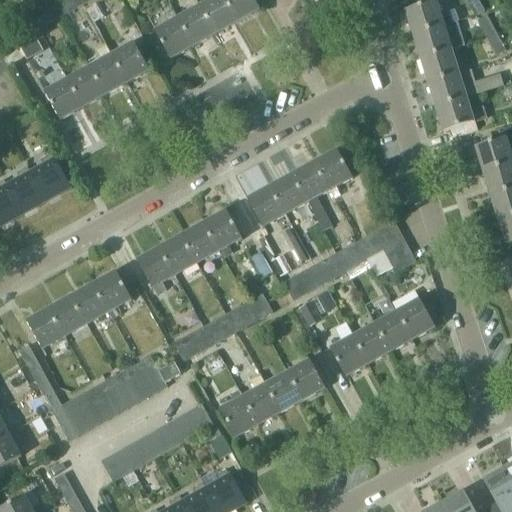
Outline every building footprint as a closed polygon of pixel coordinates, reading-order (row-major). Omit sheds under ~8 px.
[(78,9),(73,0),(70,0),(53,9),(59,19),(78,9)] [(73,0),(78,9),(84,6),(94,0),(73,0)] [(219,34),(240,22),(226,0),(211,0),(202,5),(219,34)] [(226,0),(240,22),(260,11),(254,0),(226,0)] [(478,0),(466,0),(475,17),(485,12),(478,0)] [(405,12),(413,36),(445,26),(458,22),(454,11),(441,15),(437,2),(405,12)] [(202,5),(178,19),(194,48),(219,34),(202,5)] [(57,21),(59,19),(53,9),(34,21),(39,30),(57,21)] [(478,22),(487,39),(497,34),(487,17),(478,22)] [(171,61),(194,48),(178,19),(155,31),(171,61)] [(21,40),(39,30),(34,21),(11,33),(17,43),(21,40)] [(462,36),(449,40),(445,26),(413,36),(420,60),(452,50),(465,46),(462,36)] [(497,34),(487,39),(497,57),(506,52),(497,34)] [(41,51),(35,41),(17,50),(23,61),(41,51)] [(114,54),(129,84),(150,72),(134,43),(114,54)] [(460,75),(452,50),(420,60),(428,84),(460,75)] [(114,54),(90,67),(105,97),(129,84),(114,54)] [(90,67),(66,81),(82,110),(105,97),(90,67)] [(59,85),(44,93),(61,122),(82,110),(66,81),(62,74),(55,78),(59,85)] [(479,95),(476,84),(464,88),(460,75),(428,84),(435,108),(467,99),(479,95)] [(472,112),(467,99),(435,108),(443,133),(487,120),(483,109),(472,112)] [(511,152),(511,153),(507,138),(475,148),(483,174),(511,164),(511,152)] [(314,163),(330,192),(337,205),(343,201),(337,189),(353,180),(337,150),(314,163)] [(28,168),(24,170),(42,205),(70,189),(54,159),(54,160),(51,155),(40,161),(43,166),(30,173),(28,168)] [(317,199),(330,192),(314,163),(292,175),(308,205),(313,215),(323,210),(317,199)] [(511,164),(483,174),(490,197),(511,190),(511,164)] [(42,205),(24,170),(17,174),(19,179),(7,186),(23,216),(42,205)] [(297,211),(308,205),(292,175),(270,187),(286,216),(292,227),(302,221),(297,211)] [(0,228),(23,216),(7,186),(4,181),(0,183),(0,228)] [(270,187),(247,200),(263,229),(286,216),(270,187)] [(498,221),(511,216),(511,190),(490,197),(498,221)] [(243,241),(227,211),(205,223),(221,253),(225,260),(234,255),(230,248),(243,241)] [(511,243),(511,216),(498,221),(506,246),(511,243)] [(205,223),(182,236),(199,265),(221,253),(205,223)] [(400,233),(395,223),(373,235),(378,244),(379,245),(400,233)] [(406,243),(400,233),(379,245),(384,253),(384,255),(406,243)] [(351,247),(356,256),(378,244),(373,235),(351,247)] [(199,265),(182,236),(162,247),(177,277),(199,265)] [(406,243),(384,255),(390,265),(411,253),(406,243)] [(361,266),(384,253),(379,245),(378,244),(356,256),(361,266)] [(153,290),(177,277),(162,247),(137,261),(153,290)] [(333,269),(356,256),(351,247),(338,254),(328,259),(333,269)] [(416,263),(411,253),(390,265),(395,275),(416,263)] [(361,266),(356,256),(333,269),(339,278),(361,266)] [(328,259),(306,272),(311,281),(333,269),(328,259)] [(339,278),(333,269),(311,281),(316,291),(337,279),(339,278)] [(116,272),(95,284),(111,313),(132,301),(116,272)] [(283,284),(288,294),(311,281),(306,272),(283,284)] [(316,291),(311,281),(288,294),(293,303),(316,291)] [(89,326),(111,313),(95,284),(72,296),(89,326)] [(241,308),(246,317),(268,305),(263,295),(241,308)] [(436,329),(420,300),(418,301),(415,295),(407,300),(410,305),(397,312),(413,341),(436,329)] [(72,296),(50,309),(66,338),(89,326),(72,296)] [(312,303),(300,309),(310,328),(322,321),(312,303)] [(273,314),(268,305),(246,317),(251,326),(273,314)] [(224,329),(246,317),(241,308),(228,315),(219,320),(224,329)] [(43,351),(66,338),(50,309),(27,322),(43,351)] [(391,354),(413,341),(397,312),(375,325),(391,354)] [(246,317),(224,329),(229,338),(251,326),(246,317)] [(219,320),(196,332),(201,341),(224,329),(219,320)] [(369,366),(353,337),(346,324),(336,330),(343,342),(330,349),(346,379),(369,366)] [(369,366),(391,354),(375,325),(353,337),(369,366)] [(229,338),(224,329),(201,341),(207,351),(229,338)] [(174,345),(179,354),(201,341),(196,332),(174,345)] [(207,351),(201,341),(179,354),(184,363),(207,351)] [(29,347),(20,353),(29,370),(39,365),(30,348),(29,347)] [(168,388),(165,384),(159,373),(151,358),(141,363),(158,394),(168,388)] [(304,402),(326,390),(310,361),(288,373),(304,402)] [(141,363),(131,369),(148,399),(158,394),(141,363)] [(175,364),(159,373),(165,384),(181,375),(175,364)] [(40,390),(41,391),(50,386),(39,365),(29,370),(40,390)] [(138,405),(148,399),(131,369),(121,374),(138,405)] [(281,415),(304,402),(288,373),(265,385),(281,415)] [(138,405),(121,374),(111,380),(128,410),(138,405)] [(101,385),(118,416),(128,410),(111,380),(107,382),(101,385)] [(259,427),(281,415),(265,385),(262,380),(254,385),(257,390),(243,398),(259,427)] [(101,385),(91,391),(109,421),(118,416),(101,385)] [(62,407),(50,386),(41,391),(52,412),(53,412),(62,407)] [(91,391),(81,396),(99,427),(109,421),(91,391)] [(259,427),(243,398),(240,393),(232,397),(235,402),(220,410),(237,439),(259,427)] [(81,396),(72,402),(89,432),(99,427),(81,396)] [(62,407),(79,438),(89,432),(72,402),(62,407)] [(202,406),(192,412),(204,433),(214,428),(202,406)] [(79,438),(62,407),(53,412),(52,412),(63,432),(69,443),(79,438)] [(194,439),(204,433),(192,412),(182,417),(194,439)] [(182,417),(172,423),(184,444),(194,439),(182,417)] [(0,438),(8,434),(0,418),(0,438)] [(174,450),(184,444),(172,423),(162,429),(174,450)] [(162,429),(152,434),(164,456),(174,450),(162,429)] [(0,469),(22,457),(8,434),(0,438),(0,469)] [(164,456),(152,434),(142,440),(154,461),(164,456)] [(215,441),(211,443),(221,460),(232,453),(229,449),(226,443),(222,437),(215,441)] [(142,440),(132,446),(144,467),(154,461),(142,440)] [(122,451),(128,462),(134,473),(144,467),(132,446),(122,451)] [(102,463),(108,473),(128,462),(122,451),(102,463)] [(117,482),(134,473),(128,462),(108,473),(114,484),(117,482)] [(511,511),(511,483),(505,470),(485,481),(497,504),(486,509),(487,511),(511,511)] [(226,471),(216,477),(218,481),(206,488),(219,511),(233,511),(246,505),(229,475),(226,471)] [(55,480),(67,503),(77,497),(64,475),(55,480)] [(195,494),(182,502),(188,511),(219,511),(206,488),(203,484),(192,490),(195,494)] [(473,511),(463,493),(443,504),(447,511),(487,511),(486,509),(481,511),(473,511)] [(0,510),(0,511),(33,511),(25,496),(0,510)] [(72,511),(84,511),(77,497),(67,503),(72,511)] [(188,511),(182,502),(179,497),(169,503),(171,508),(163,511),(188,511)]
